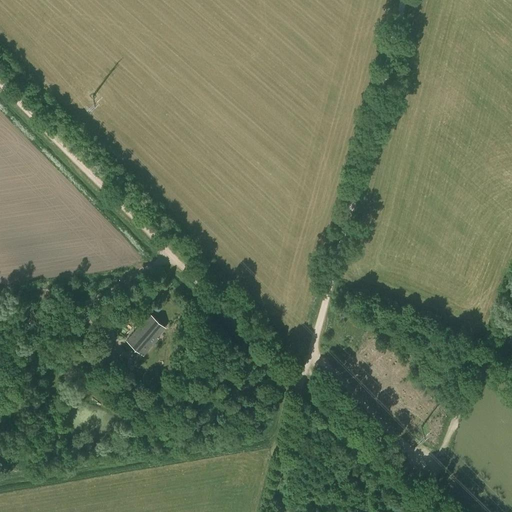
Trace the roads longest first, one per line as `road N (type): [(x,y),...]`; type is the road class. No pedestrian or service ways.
road 1 (track): [(301,383),(0,83)]
road 2 (track): [(310,351),(401,441)]
